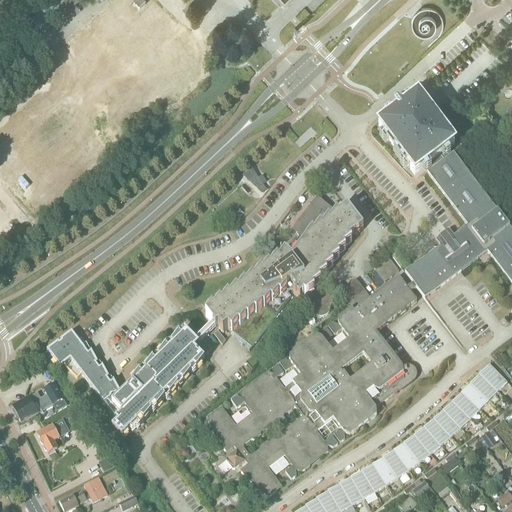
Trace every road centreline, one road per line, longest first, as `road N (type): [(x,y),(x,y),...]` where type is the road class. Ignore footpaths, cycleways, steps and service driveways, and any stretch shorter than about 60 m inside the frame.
road 1 (unclassified): [(269,511),(396,430),(511,330)]
road 2 (tertiary): [(0,325),(119,240),(234,135)]
road 3 (unclassified): [(151,286),(238,248),(320,161)]
road 4 (unclassified): [(183,511),(141,456),(225,372)]
road 5 (unclassified): [(352,132),(473,16)]
road 6 (unclassified): [(347,269),(374,234),(320,161)]
